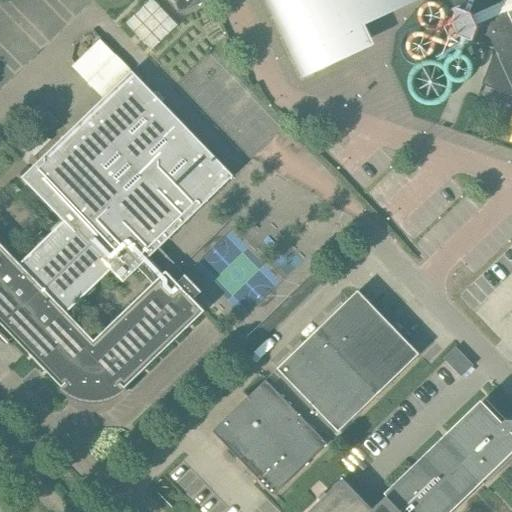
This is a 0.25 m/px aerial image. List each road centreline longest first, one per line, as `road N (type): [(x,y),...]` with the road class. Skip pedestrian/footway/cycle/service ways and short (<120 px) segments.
road 1 (unclassified): [(511,383),(374,245)]
road 2 (unclassified): [(130,511),(0,374)]
road 3 (unclassified): [(0,108),(103,12)]
